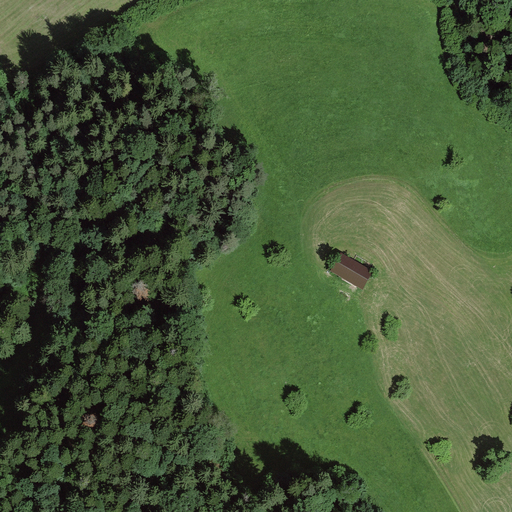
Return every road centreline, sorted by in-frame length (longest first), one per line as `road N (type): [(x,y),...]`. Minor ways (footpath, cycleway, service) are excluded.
road 1 (track): [(511,256),(492,263),(463,248),(428,203),(387,177),(341,185),(310,210),(303,241)]
road 2 (track): [(159,0),(0,91)]
